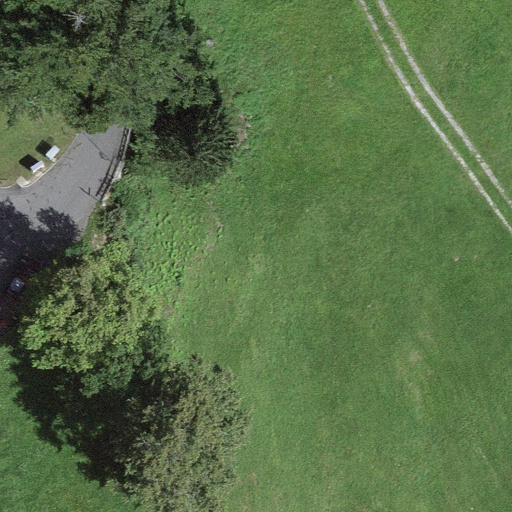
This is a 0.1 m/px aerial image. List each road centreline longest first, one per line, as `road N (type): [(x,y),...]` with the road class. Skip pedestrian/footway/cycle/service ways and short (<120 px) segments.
road 1 (unclassified): [(145,0),(82,175),(51,208),(0,241)]
road 2 (track): [(372,0),(417,88),(511,219)]
